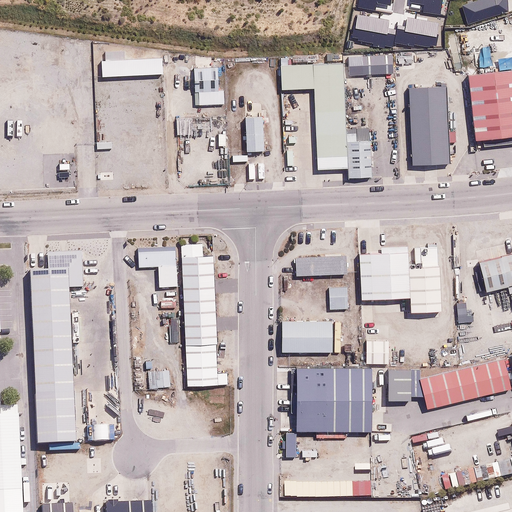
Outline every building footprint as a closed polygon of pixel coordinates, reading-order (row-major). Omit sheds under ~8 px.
[(161,57),(101,60),(102,76),(162,73),(161,57)] [(348,64),(349,82),(378,80),(377,62),(348,64)] [(342,167),(337,65),(276,68),(277,92),(310,90),(314,169),(342,167)] [(209,70),(188,71),(189,93),(211,92),(209,70)] [(511,136),(511,72),(465,78),(472,141),(511,136)] [(445,166),(442,88),(404,90),(408,168),(445,166)] [(258,120),(240,121),(242,155),(260,154),(258,120)] [(365,145),(342,147),(344,180),(367,178),(365,145)] [(177,246),(182,388),(213,387),(209,256),(198,256),(198,245),(177,246)] [(172,285),(171,250),(135,251),(135,269),(154,268),(155,286),(172,285)] [(511,253),(474,263),(481,292),(511,284),(511,253)] [(44,270),(20,272),(30,446),(72,444),(62,288),(76,288),(74,254),(43,256),(44,270)] [(404,255),(358,256),(359,299),(405,297),(404,255)] [(339,259),(292,260),(293,276),(339,275),(339,259)] [(404,266),(405,297),(406,312),(435,311),(434,265),(404,266)] [(329,285),(330,310),(347,309),(346,285),(329,285)] [(325,324),(277,325),(278,355),(326,354),(325,324)] [(387,338),(363,339),(364,364),(388,363),(387,338)] [(500,360),(415,380),(422,410),(507,390),(500,360)] [(364,366),(292,369),(294,434),(366,432),(364,366)] [(169,369),(145,371),(147,388),(170,385),(169,369)] [(0,416),(0,511),(19,511),(13,415),(0,416)] [(145,511),(145,503),(100,506),(99,511),(67,511),(67,507),(31,509),(31,511),(145,511)]
